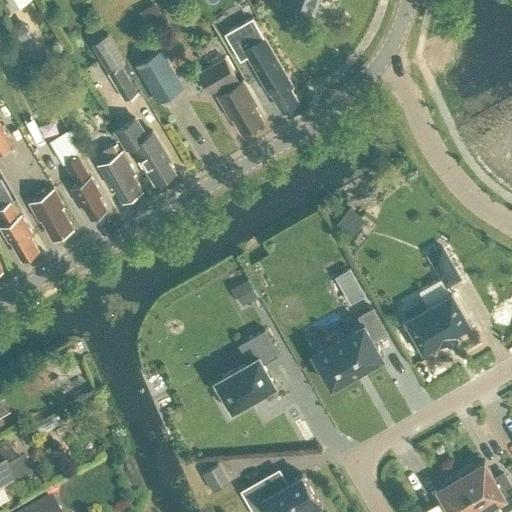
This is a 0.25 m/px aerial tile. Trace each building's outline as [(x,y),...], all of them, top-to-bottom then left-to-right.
[(148,24),(164,15),(156,1),(140,10),(148,24)] [(273,49),(254,15),(226,32),(242,58),(247,54),(268,89),(272,87),(283,106),(297,98),(289,83),(292,82),(273,49)] [(12,22),(18,33),(29,27),(28,25),(24,18),(20,17),(12,22)] [(108,71),(125,98),(139,90),(122,63),(127,60),(109,31),(92,42),(110,70),(108,71)] [(28,51),(36,46),(37,43),(33,34),(22,40),(28,51)] [(185,85),(162,46),(135,61),(157,101),(185,85)] [(242,131),(263,119),(255,104),(257,103),(243,79),(239,81),(225,57),(198,72),(209,91),(217,87),(220,92),(217,94),(230,116),(233,117),(242,131)] [(22,100),(40,90),(32,76),(14,86),(22,100)] [(173,171),(176,170),(178,169),(172,159),(173,158),(158,129),(151,133),(141,116),(139,117),(122,126),(121,127),(131,146),(132,145),(136,143),(142,154),(143,156),(143,159),(145,164),(148,165),(154,176),(157,181),(161,178),(164,177),(168,178),(173,175),(173,171)] [(0,151),(14,144),(0,119),(0,151)] [(69,129),(51,139),(64,162),(66,161),(78,182),(72,185),(79,197),(83,197),(93,214),(96,213),(99,214),(103,212),(104,208),(108,206),(100,193),(102,192),(92,174),(91,174),(79,154),(82,152),(69,129)] [(121,195),(127,192),(129,196),(143,188),(135,175),(137,173),(125,151),(121,152),(116,143),(101,152),(106,161),(100,164),(112,184),(116,185),(121,195)] [(3,178),(0,179),(0,209),(7,222),(3,224),(10,238),(12,237),(12,238),(14,237),(24,256),(40,247),(33,236),(36,234),(24,212),(22,213),(15,200),(16,199),(3,178)] [(58,234),(74,225),(64,206),(65,205),(59,193),(56,187),(46,193),(31,201),(40,217),(43,218),(51,233),(56,231),(58,234)] [(353,203),(340,220),(355,232),(368,215),(353,203)] [(447,283),(460,275),(442,245),(429,252),(447,283)] [(258,293),(249,277),(236,285),(245,301),(258,293)] [(424,347),(470,320),(452,289),(426,304),(423,298),(405,308),(409,314),(406,316),(424,347)] [(384,354),(374,338),(387,330),(373,306),(359,314),(363,321),(313,350),(332,383),(384,354)] [(280,352),(265,327),(239,341),(249,359),(216,377),(224,390),(219,393),(227,406),(231,404),(233,406),(276,382),(264,361),(280,352)] [(64,378),(81,369),(75,358),(58,368),(64,378)] [(8,447),(0,451),(0,505),(4,503),(2,499),(14,492),(5,477),(20,468),(8,447)] [(485,459),(475,464),(473,460),(459,468),(482,508),(497,500),(503,511),(511,505),(511,481),(507,473),(497,479),(494,474),(485,459)] [(212,489),(230,479),(220,461),(202,471),(212,489)] [(476,511),(482,508),(459,468),(445,476),(448,480),(438,486),(444,497),(446,501),(426,511),(476,511)] [(497,479),(507,473),(504,468),(494,474),(497,479)] [(268,473),(242,488),(255,511),(266,511),(272,509),(274,511),(308,511),(322,505),(303,472),(275,487),(268,473)] [(423,509),(425,511),(426,511),(446,501),(444,497),(423,509)] [(484,511),(500,511),(503,511),(497,500),(482,508),(484,511)] [(58,511),(52,501),(32,511),(58,511)]
